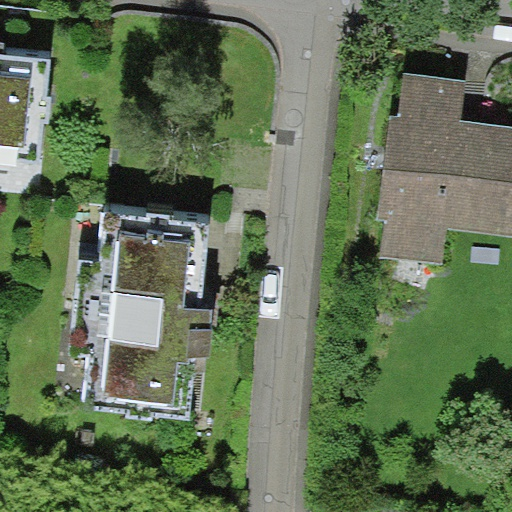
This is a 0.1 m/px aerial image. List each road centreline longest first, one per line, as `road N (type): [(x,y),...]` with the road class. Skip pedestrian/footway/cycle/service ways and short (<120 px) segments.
road 1 (residential): [(295,511),(313,0)]
road 2 (unclassified): [(511,17),(370,0)]
